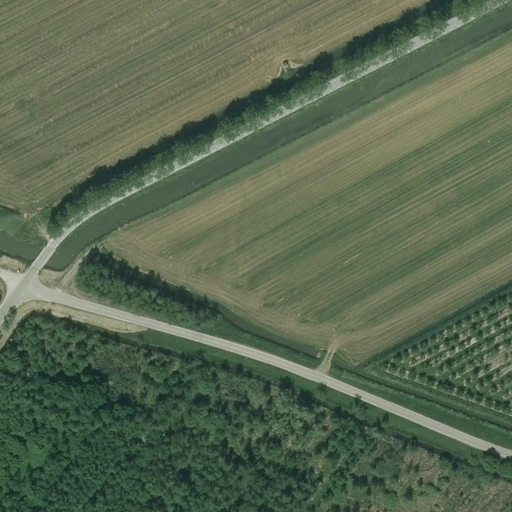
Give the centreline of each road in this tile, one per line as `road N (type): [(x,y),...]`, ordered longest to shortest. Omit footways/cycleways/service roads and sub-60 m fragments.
road 1 (tertiary): [(24,287),(53,247),(124,192),(494,0)]
road 2 (unclassified): [(511,449),(319,370),(24,287)]
